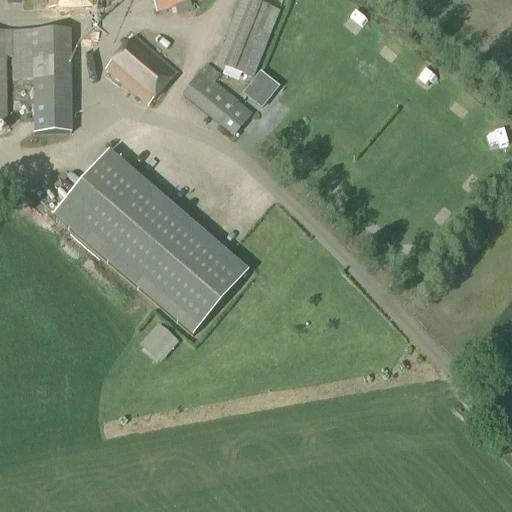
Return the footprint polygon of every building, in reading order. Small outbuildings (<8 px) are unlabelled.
[(48,0),(48,10),(101,10),(101,0),(48,0)] [(192,13),(187,0),(150,0),(156,16),(175,10),(178,18),(192,13)] [(252,81),(279,14),(243,0),(241,0),(215,66),(252,81)] [(358,10),(351,20),(369,33),(376,22),(358,10)] [(153,30),(147,41),(160,48),(166,37),(153,30)] [(70,33),(0,33),(0,125),(6,125),(5,60),(11,60),(11,83),(32,83),(32,53),(70,53),(70,33)] [(385,49),(399,64),(411,53),(397,38),(385,49)] [(146,107),(175,74),(134,39),(105,72),(146,107)] [(296,76),(303,66),(283,53),(276,63),(296,76)] [(234,138),(252,115),(213,86),(222,77),(206,66),(182,98),(234,138)] [(259,74),(241,97),(257,109),(275,87),(259,74)] [(387,137),(402,150),(418,133),(403,119),(387,137)] [(300,162),(313,178),(325,169),(312,152),(300,162)] [(192,339),(247,275),(108,155),(53,219),(192,339)] [(340,193),(332,199),(343,215),(351,209),(340,193)]
